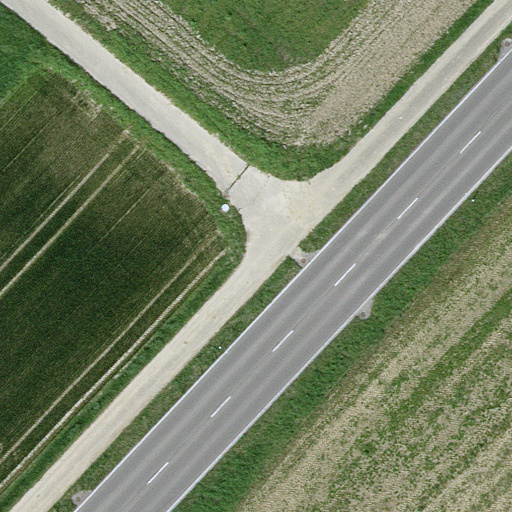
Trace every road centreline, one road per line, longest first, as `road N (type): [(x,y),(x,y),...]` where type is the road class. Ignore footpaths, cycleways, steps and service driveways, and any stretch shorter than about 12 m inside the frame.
road 1 (track): [(0,508),(480,0)]
road 2 (secondary): [(116,511),(511,96)]
road 3 (track): [(23,0),(276,210)]
